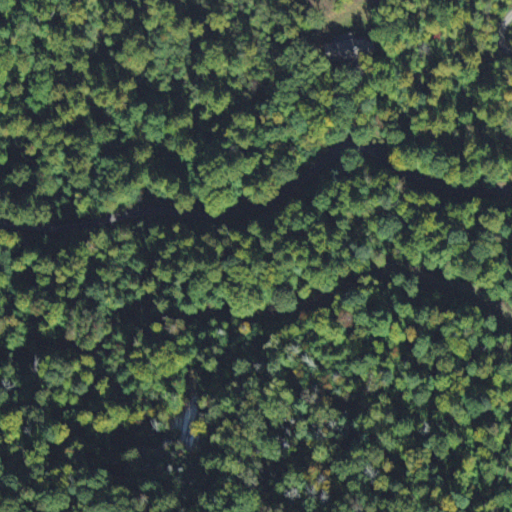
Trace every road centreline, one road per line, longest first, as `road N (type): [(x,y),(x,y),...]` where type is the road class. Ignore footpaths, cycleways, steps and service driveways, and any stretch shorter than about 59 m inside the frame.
road 1 (residential): [(511,195),(441,186),(362,145),(344,144),(278,198),(250,208),(210,215),(149,210),(44,230),(0,221)]
road 2 (residential): [(511,317),(392,267),(302,308),(164,319),(132,347)]
